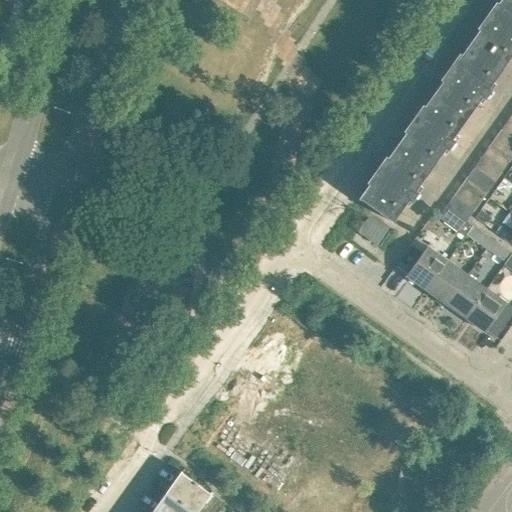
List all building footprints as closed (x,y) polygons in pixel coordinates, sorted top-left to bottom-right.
[(511,0),(501,0),(472,42),(505,66),(511,56),(511,0)] [(490,87),(505,66),(472,42),(435,93),(468,117),(483,96),(486,99),(493,89),(490,87)] [(453,138),(468,117),(435,93),(398,145),(432,169),(447,148),(450,150),(457,141),(453,138)] [(511,120),(509,118),(502,128),(511,135),(511,120)] [(511,135),(502,128),(495,138),(511,150),(511,135)] [(511,157),(511,150),(495,138),(488,148),(509,162),(511,157)] [(417,190),(432,169),(398,145),(360,198),(361,199),(362,198),(393,220),(392,222),(393,222),(410,199),(413,202),(420,192),(417,190)] [(509,162),(488,148),(481,157),(502,172),(509,162)] [(502,172),(481,157),(474,167),(495,182),(502,172)] [(495,182),(474,167),(468,176),(488,191),(495,182)] [(488,191),(468,176),(460,187),(481,202),(488,191)] [(481,202),(460,187),(453,197),(474,212),(481,202)] [(474,212),(453,197),(446,206),(467,221),(474,212)] [(473,226),(467,221),(446,206),(439,217),(466,236),(467,235),(473,226)] [(481,210),(476,217),(487,225),(492,218),(481,210)] [(368,217),(359,230),(380,246),(390,233),(368,217)] [(511,233),(499,224),(494,232),(511,244),(511,241),(511,233)] [(493,240),(473,226),(467,235),(487,248),(493,240)] [(511,253),(493,240),(487,248),(506,262),(511,253)] [(426,290),(448,260),(428,246),(422,253),(411,245),(396,266),(408,274),(407,275),(426,290)] [(446,304),(467,274),(448,260),(426,290),(446,304)] [(466,318),(487,288),(467,274),(446,304),(466,318)] [(511,318),(511,305),(507,302),(487,288),(466,318),(497,340),(511,318)] [(217,511),(224,502),(212,493),(212,492),(211,491),(211,492),(182,472),(183,471),(182,470),(168,490),(197,511),(217,511)] [(197,511),(168,490),(153,510),(155,511),(197,511)]
